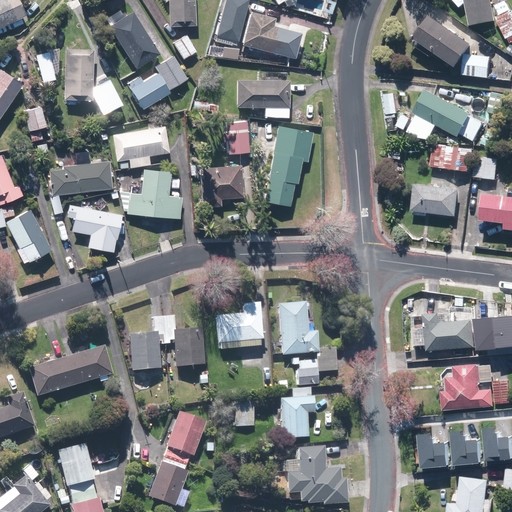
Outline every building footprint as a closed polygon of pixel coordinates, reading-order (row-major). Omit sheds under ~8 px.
[(0,0),(0,27),(27,15),(20,0),(0,0)] [(196,25),(195,0),(168,0),(169,25),(196,25)] [(248,1),(245,0),(227,0),(221,19),(240,25),(248,1)] [(458,0),(463,6),(467,1),(471,24),(498,19),(508,38),(511,35),(511,6),(511,7),(507,1),(497,6),(501,13),(497,14),(494,0),(458,0)] [(274,25),(275,18),(247,11),(239,44),(295,57),(301,32),(274,25)] [(135,13),(111,29),(136,68),(160,51),(135,13)] [(427,14),(410,39),(453,67),(470,42),(427,14)] [(188,34),(173,43),(182,58),(197,49),(188,34)] [(232,41),(217,39),(216,49),(230,52),(232,41)] [(77,99),(81,99),(81,102),(89,102),(89,99),(93,99),(95,48),(66,47),(64,98),(68,98),(67,105),(77,105),(77,99)] [(489,57),(464,54),(461,74),(487,77),(489,57)] [(174,56),(128,82),(142,107),(189,81),(174,56)] [(0,117),(22,84),(1,69),(2,69),(0,67),(0,117)] [(264,74),(264,80),(237,78),(236,105),(265,106),(265,115),(288,116),(290,81),(277,80),(277,75),(264,74)] [(413,113),(416,115),(407,132),(427,143),(436,126),(458,138),(460,135),(471,142),(481,123),(470,117),(471,114),(426,89),(413,113)] [(393,93),(381,95),(385,115),(396,113),(393,93)] [(41,109),(24,115),(30,130),(47,124),(41,109)] [(410,119),(402,115),(395,127),(403,131),(410,119)] [(225,121),(226,132),(222,132),(223,141),(226,141),(227,152),(248,151),(246,120),(225,121)] [(117,161),(120,161),(122,169),(150,164),(149,156),(170,153),(165,124),(113,133),(117,161)] [(294,182),(297,183),(302,160),(308,161),(314,131),(279,124),(264,199),(289,204),(294,182)] [(430,144),(427,166),(469,171),(471,149),(430,144)] [(72,148),(74,164),(47,167),(51,195),(113,187),(110,160),(89,162),(87,146),(72,148)] [(0,202),(1,203),(23,194),(19,185),(16,186),(2,151),(0,152),(0,202)] [(497,159),(474,156),(472,177),(494,179),(497,159)] [(129,191),(129,196),(121,195),(120,208),(128,209),(127,213),(181,217),(183,196),(170,195),(172,170),(143,167),(141,192),(129,191)] [(201,205),(221,205),(221,196),(240,196),(240,168),(201,168),(201,205)] [(461,187),(417,183),(415,210),(458,214),(461,187)] [(484,217),(508,220),(507,226),(511,226),(511,193),(487,191),(484,217)] [(69,203),(67,215),(74,216),(72,229),(90,232),(88,246),(110,250),(113,238),(118,239),(123,213),(69,203)] [(12,204),(0,206),(0,227),(8,226),(20,246),(16,248),(24,262),(27,260),(29,262),(53,248),(30,208),(15,217),(12,204)] [(261,300),(242,302),(243,313),(217,315),(219,346),(264,342),(261,300)] [(318,353),(316,331),(313,331),(312,323),(307,323),(306,301),(278,303),(281,355),(318,353)] [(473,347),(470,320),(438,323),(437,313),(421,314),(425,352),(473,347)] [(202,327),(175,327),(174,315),(153,316),(153,329),(130,330),(131,368),(159,367),(158,344),(174,344),(174,365),(203,365),(202,327)] [(511,315),(473,320),(476,351),(511,346),(511,315)] [(111,370),(104,345),(29,368),(36,393),(111,370)] [(299,369),(295,369),(297,384),(318,382),(315,359),(298,361),(299,369)] [(481,361),(456,364),(457,374),(450,374),(451,388),(443,388),(445,408),(497,404),(497,402),(495,386),(483,387),(483,380),(481,364),(481,361)] [(495,379),(494,363),(481,364),(483,380),(495,379)] [(511,400),(511,396),(510,377),(495,379),(495,386),(497,402),(511,400)] [(307,436),(305,411),(313,411),(312,388),(291,389),(292,395),(279,396),(282,437),(307,436)] [(0,436),(34,424),(22,391),(7,397),(9,404),(0,407),(0,436)] [(253,425),(252,398),(234,399),(235,425),(253,425)] [(206,420),(179,410),(166,444),(194,454),(206,420)] [(498,428),(483,429),(486,462),(511,459),(511,451),(510,435),(499,436),(498,428)] [(465,431),(450,432),(452,465),(481,464),(479,437),(466,438),(465,431)] [(433,433),(416,435),(419,469),(448,466),(446,442),(434,443),(433,433)] [(57,448),(73,511),(102,511),(85,441),(57,448)] [(322,446),(296,447),(297,471),(287,471),(289,490),(299,489),(299,500),(323,499),(323,502),(347,500),(345,476),(340,477),(339,467),(323,468),(322,446)] [(188,490),(180,487),(187,469),(162,459),(148,494),(173,504),(174,501),(183,504),(188,490)] [(25,472),(12,482),(14,484),(0,494),(0,511),(36,511),(49,502),(25,472)] [(489,498),(491,477),(463,475),(461,501),(450,500),(449,511),(492,511),(494,498),(489,498)]
